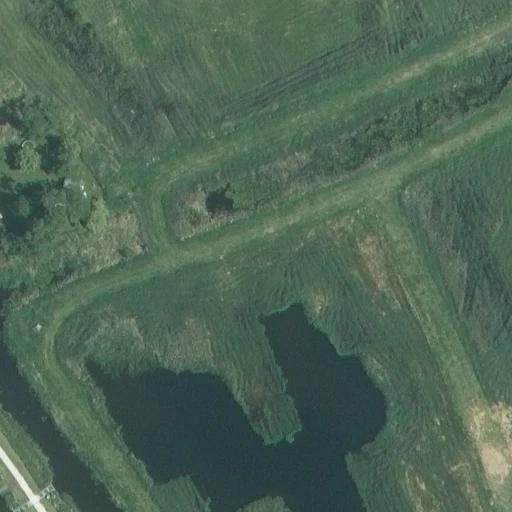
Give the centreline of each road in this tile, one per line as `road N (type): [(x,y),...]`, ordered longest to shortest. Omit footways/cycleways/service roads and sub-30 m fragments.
road 1 (track): [(154,511),(56,372),(49,341),(71,309),(166,261),(380,189),(511,120)]
road 2 (track): [(511,27),(178,168),(154,189),(166,261)]
road 3 (track): [(511,490),(380,189)]
